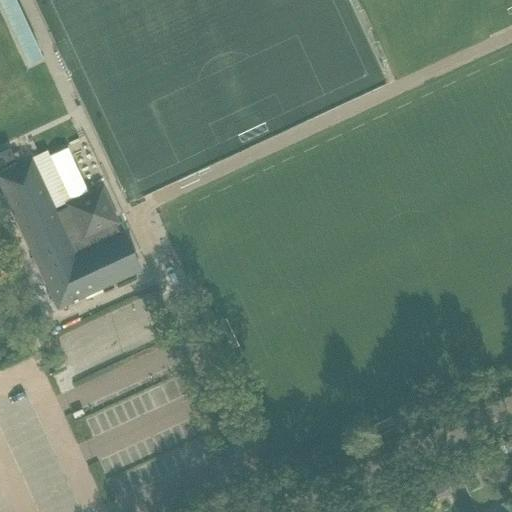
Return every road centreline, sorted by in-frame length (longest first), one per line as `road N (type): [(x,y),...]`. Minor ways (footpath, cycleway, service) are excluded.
road 1 (unclassified): [(271,511),(131,209)]
road 2 (unclassified): [(287,511),(511,406)]
